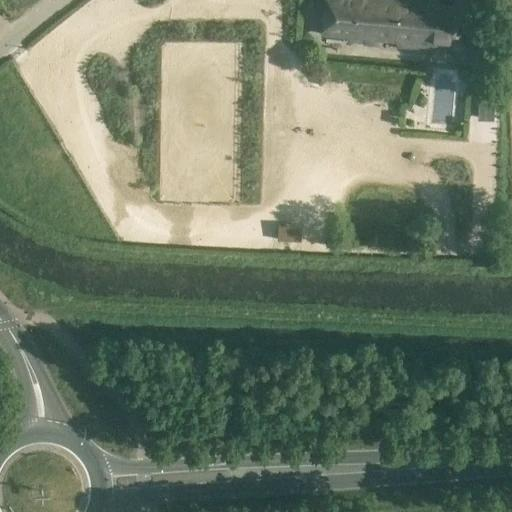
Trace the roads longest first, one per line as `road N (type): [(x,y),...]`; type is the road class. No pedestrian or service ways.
road 1 (primary): [(300,472),(511,459)]
road 2 (primary): [(300,472),(224,463),(95,467)]
road 3 (primary): [(99,503),(227,490),(300,472)]
road 4 (tertiary): [(40,433),(27,364),(0,320)]
